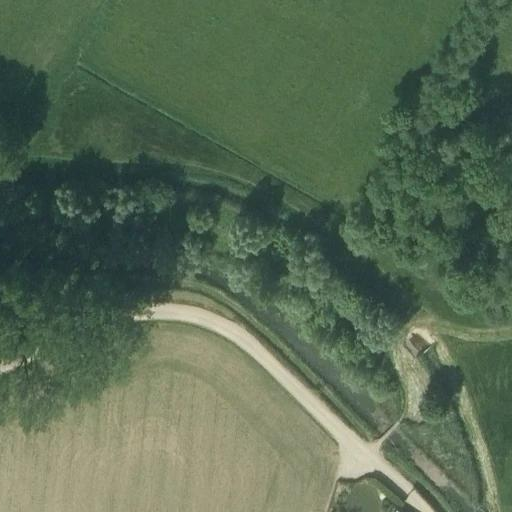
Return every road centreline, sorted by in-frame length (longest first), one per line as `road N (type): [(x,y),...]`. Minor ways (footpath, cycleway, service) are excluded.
road 1 (track): [(0,217),(160,219),(233,234),(284,256),(359,327),(392,338)]
road 2 (track): [(0,365),(129,316),(189,312),(254,349),(367,454)]
road 3 (track): [(367,454),(404,410),(391,354),(404,325),(511,331)]
